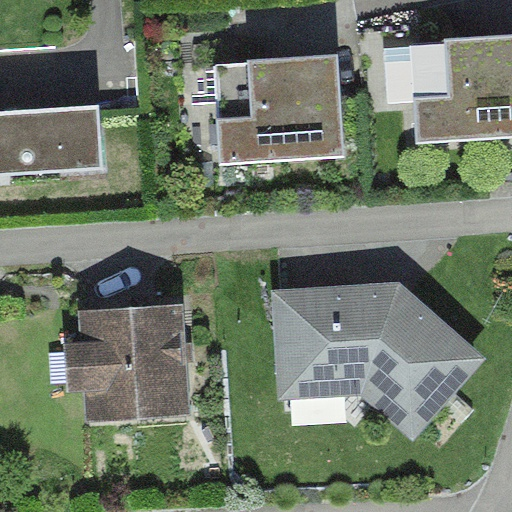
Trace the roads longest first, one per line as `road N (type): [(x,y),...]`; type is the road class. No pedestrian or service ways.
road 1 (residential): [(511,217),(0,250)]
road 2 (residential): [(39,78),(92,59),(103,41),(107,0)]
